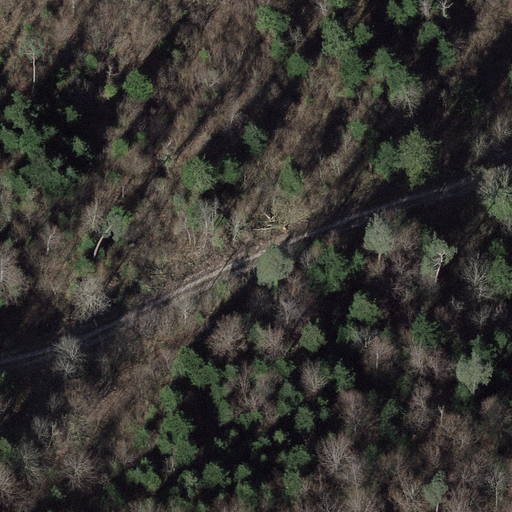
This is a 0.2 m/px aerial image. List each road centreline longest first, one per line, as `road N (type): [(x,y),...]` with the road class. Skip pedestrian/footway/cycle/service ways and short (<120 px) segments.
road 1 (track): [(0,363),(78,341),(263,248),(511,171)]
road 2 (track): [(0,422),(113,394),(150,359),(418,217),(445,188)]
